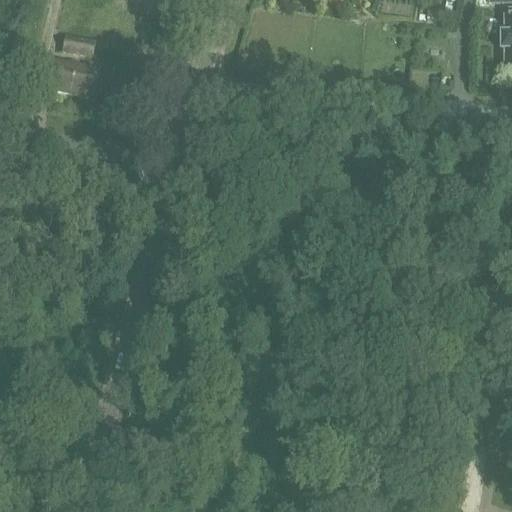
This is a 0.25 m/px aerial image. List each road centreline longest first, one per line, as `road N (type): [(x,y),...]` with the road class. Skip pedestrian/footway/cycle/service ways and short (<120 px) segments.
road 1 (secondary): [(81,511),(177,163)]
road 2 (residential): [(199,84),(511,104)]
road 3 (residential): [(0,135),(177,163)]
